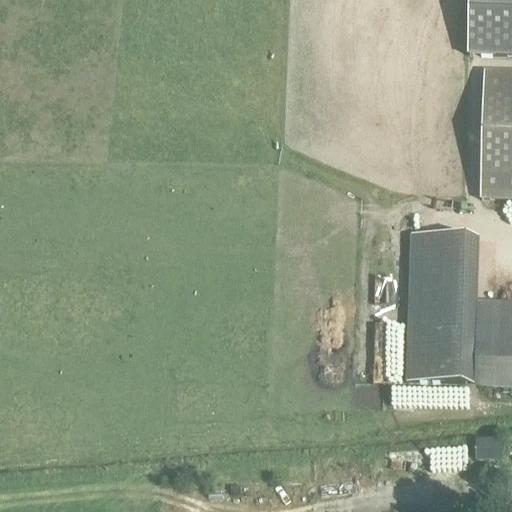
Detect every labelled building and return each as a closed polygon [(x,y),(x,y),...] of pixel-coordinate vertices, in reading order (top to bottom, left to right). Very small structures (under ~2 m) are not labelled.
[(511,0),(470,0),(469,57),(511,58),(511,0)] [(511,73),(485,73),(481,201),(511,201),(511,73)] [(511,253),(511,228),(482,228),(481,252),(511,253)] [(410,235),(406,385),(511,387),(511,305),(474,305),(476,237),(410,235)] [(479,459),(503,460),(504,439),(479,438),(479,459)]
